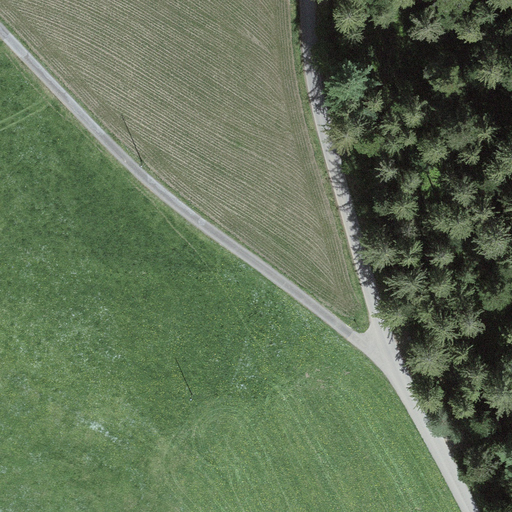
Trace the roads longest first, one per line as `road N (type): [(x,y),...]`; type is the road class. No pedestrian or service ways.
road 1 (unclassified): [(303,0),(316,118),(367,290),(469,511)]
road 2 (track): [(0,21),(153,185),(376,360),(393,360)]
